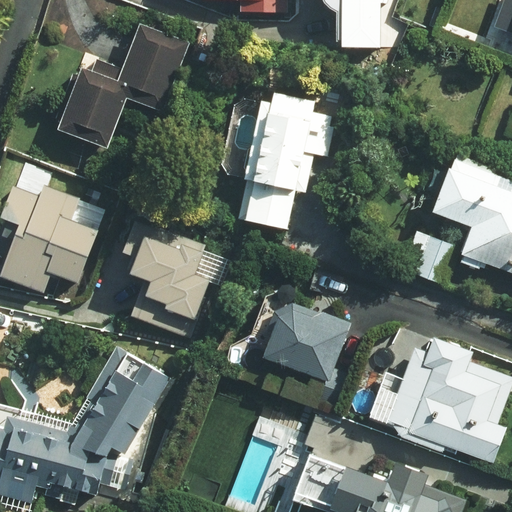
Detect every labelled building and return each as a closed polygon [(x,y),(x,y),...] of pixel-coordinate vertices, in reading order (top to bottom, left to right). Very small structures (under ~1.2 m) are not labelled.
[(242,0),(242,8),(291,10),(291,0),(242,0)] [(340,50),(376,49),(379,49),(380,10),(377,10),(379,5),(384,7),(386,0),(316,0),(317,4),(321,10),(326,15),(332,19),(334,47),(340,47),(340,50)] [(511,0),(508,0),(501,20),(511,24),(511,0)] [(89,76),(80,73),(74,71),(55,122),(59,124),(55,136),(107,154),(126,102),(128,102),(164,115),(189,46),(137,27),(120,73),(95,62),(89,76)] [(265,95),(241,213),(288,222),(295,185),(308,188),(316,145),(328,147),(334,112),(316,109),(319,93),(275,84),(273,96),(265,95)] [(511,185),(451,163),(435,207),(473,221),(463,249),(511,266),(511,185)] [(36,200),(10,190),(0,214),(0,225),(2,226),(0,231),(0,241),(9,245),(0,268),(0,283),(42,300),(49,282),(75,292),(98,235),(71,224),(79,204),(41,189),(36,200)] [(196,274),(204,250),(164,235),(133,224),(120,258),(133,262),(127,280),(143,286),(131,320),(189,340),(210,281),(195,276),(196,274)] [(328,385),(347,326),(291,307),(272,315),(265,335),(270,337),(261,363),(328,385)] [(456,452),(491,465),(504,429),(497,427),(511,387),(511,378),(470,363),(473,357),(430,341),(425,355),(413,351),(395,399),(378,393),(368,420),(391,429),(398,441),(452,461),(456,452)] [(0,497),(31,504),(35,484),(94,498),(110,453),(123,459),(168,380),(116,350),(87,401),(90,403),(76,428),(72,426),(67,434),(6,419),(3,432),(0,431),(0,497)] [(461,511),(465,501),(420,485),(424,475),(388,462),(381,480),(341,466),(324,511),(326,511),(461,511)]
